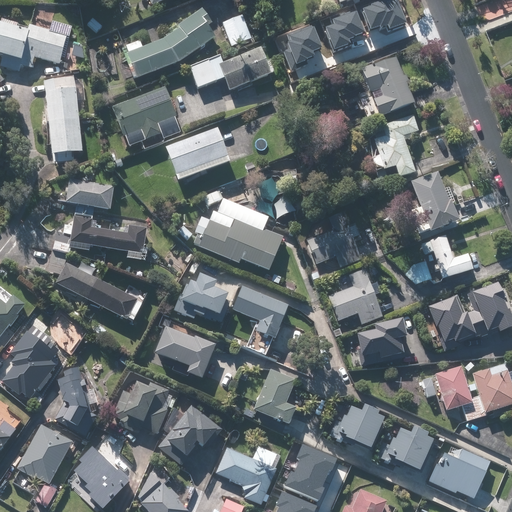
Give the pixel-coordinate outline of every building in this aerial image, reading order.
[(144,0),(148,9),(173,0),(144,0)] [(381,0),(363,6),(371,31),(386,26),(387,30),(405,23),(396,0),(393,0),(382,4),(381,0)] [(327,26),(335,49),(353,43),(352,39),(366,34),(357,9),(333,18),(335,23),(327,26)] [(121,50),(124,56),(133,81),(170,69),(177,66),(213,42),(205,32),(210,30),(199,13),(160,43),(140,50),(138,44),(121,50)] [(91,18),(83,27),(94,38),(103,29),(91,18)] [(240,18),(221,26),(231,50),(250,41),(240,18)] [(281,47),(289,70),(306,64),(304,59),(315,56),(313,51),(322,48),(314,23),(285,33),(289,45),(281,47)] [(33,61),(59,67),(65,38),(27,29),(26,36),(0,29),(0,84),(3,82),(0,78),(0,69),(18,74),(19,68),(31,71),(33,61)] [(221,65),(219,58),(188,70),(196,91),(222,81),(227,94),(267,79),(256,51),(221,65)] [(410,109),(393,60),(357,73),(375,121),(410,109)] [(81,83),(73,84),(73,81),(41,84),(44,108),(40,108),(42,127),(45,127),(49,165),(72,163),(72,156),(80,156),(75,105),(83,104),(81,83)] [(109,109),(121,142),(123,141),(127,150),(160,137),(162,142),(180,135),(163,89),(109,109)] [(416,136),(411,120),(382,128),(384,134),(369,138),(379,175),(392,171),(395,183),(411,178),(401,140),(416,136)] [(162,152),(173,185),(226,167),(215,134),(162,152)] [(407,215),(417,241),(456,225),(435,173),(407,185),(418,211),(407,215)] [(68,181),(63,207),(107,215),(111,188),(68,181)] [(284,242),(262,232),(267,219),(222,199),(215,214),(211,213),(207,222),(200,218),(192,236),(195,238),(191,247),(235,267),(238,261),(269,275),(284,242)] [(126,236),(95,232),(96,224),(90,223),(89,223),(71,220),(68,251),(87,253),(88,249),(126,253),(125,261),(143,263),(144,251),(142,251),(145,230),(127,228),(126,236)] [(338,271),(359,263),(345,227),(304,244),(314,268),(334,260),(338,271)] [(438,283),(470,273),(465,257),(450,262),(443,238),(425,243),(438,283)] [(176,247),(165,258),(181,275),(193,264),(176,247)] [(123,296),(63,265),(65,261),(54,255),(46,271),(57,277),(53,286),(131,325),(146,294),(128,285),(123,296)] [(430,281),(424,262),(411,266),(417,286),(430,281)] [(378,296),(375,285),(368,288),(362,272),(338,281),(342,292),(327,298),(337,325),(356,317),(359,327),(380,319),(372,298),(378,296)] [(191,287),(186,285),(181,299),(176,297),(169,314),(191,323),(193,318),(200,321),(201,318),(207,321),(219,326),(229,303),(223,301),(224,299),(209,292),(213,284),(195,276),(191,287)] [(463,291),(476,332),(508,322),(495,281),(463,291)] [(0,339),(24,309),(11,299),(0,289),(0,339)] [(241,289),(230,315),(256,326),(245,352),(263,360),(286,308),(241,289)] [(421,303),(434,344),(467,334),(454,293),(421,303)] [(401,340),(398,325),(349,335),(355,366),(382,360),(380,351),(386,350),(384,343),(401,340)] [(162,330),(153,358),(186,370),(183,378),(198,383),(211,347),(162,330)] [(56,354),(44,344),(42,347),(26,333),(6,357),(12,362),(9,365),(12,368),(0,382),(0,383),(24,404),(52,371),(46,366),(56,354)] [(459,369),(432,377),(443,414),(460,408),(465,423),(484,417),(484,415),(511,406),(511,399),(511,395),(511,394),(511,372),(504,375),(502,366),(469,376),(476,398),(468,400),(459,369)] [(85,414),(83,409),(95,405),(84,371),(80,371),(62,372),(62,380),(55,382),(62,404),(55,415),(53,419),(74,432),(85,414)] [(293,383),(268,372),(250,415),(285,430),(293,411),(283,407),(293,383)] [(427,380),(419,383),(426,401),(433,398),(427,380)] [(155,436),(168,409),(171,410),(175,402),(151,391),(149,394),(128,384),(113,416),(155,436)] [(0,401),(0,450),(14,433),(12,432),(22,420),(0,401)] [(156,450),(180,469),(196,449),(199,452),(207,441),(211,444),(219,432),(188,408),(156,450)] [(336,417),(326,439),(364,456),(379,423),(372,420),(375,415),(359,408),(356,415),(346,411),(342,420),(336,417)] [(40,428),(15,471),(46,489),(71,446),(40,428)] [(403,436),(396,433),(391,444),(388,443),(380,461),(414,476),(429,443),(423,441),(424,437),(406,429),(403,436)] [(337,458),(302,443),(295,458),(300,460),(297,467),(326,479),(330,470),(332,471),(337,458)] [(436,456),(425,483),(471,502),(487,463),(450,448),(445,459),(436,456)] [(128,485),(116,471),(113,474),(92,449),(76,463),(79,467),(72,473),(85,488),(83,489),(88,495),(86,497),(98,511),(128,485)] [(275,473),(224,451),(213,476),(244,489),(240,499),(259,507),(275,473)] [(290,471),(284,486),(318,501),(324,488),(322,487),(326,479),(297,467),(294,473),(290,471)] [(184,511),(160,485),(158,487),(148,476),(135,500),(140,506),(144,511),(184,511)] [(314,511),(317,507),(282,491),(275,507),(279,509),(277,511),(314,511)] [(350,511),(342,507),(339,511),(381,511),(385,503),(359,491),(350,511)] [(241,511),(244,507),(225,499),(218,511),(241,511)]
